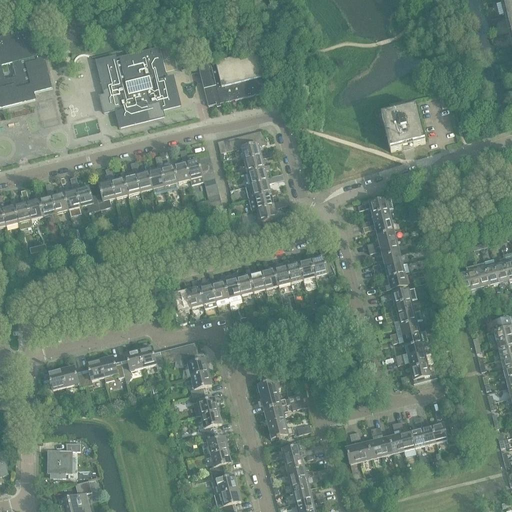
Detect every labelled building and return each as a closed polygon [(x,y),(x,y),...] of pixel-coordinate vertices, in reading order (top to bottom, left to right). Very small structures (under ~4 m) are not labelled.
[(511,0),(502,0),(511,38),(511,0)] [(35,100),(34,97),(33,95),(53,90),(45,59),(38,60),(30,31),(24,33),(24,34),(23,34),(22,33),(0,38),(0,109),(19,104),(35,100)] [(119,57),(120,62),(116,63),(116,61),(115,57),(95,62),(102,93),(104,92),(105,97),(99,98),(104,115),(115,112),(119,131),(164,120),(164,118),(162,113),(182,108),(173,77),(167,79),(159,49),(153,51),(153,52),(152,52),(151,51),(120,59),(120,56),(119,57)] [(199,71),(199,74),(208,108),(216,106),(216,105),(220,104),(220,105),(230,103),(268,94),(258,54),(215,65),(216,69),(212,70),(210,68),(208,66),(207,66),(204,66),(201,67),(201,68),(200,70),(199,71)] [(187,71),(185,61),(179,62),(181,73),(187,71)] [(446,98),(440,100),(442,110),(448,109),(446,98)] [(404,111),(404,112),(394,115),(393,113),(381,116),(391,154),(403,151),(402,148),(412,145),(413,148),(425,145),(416,108),(404,111)] [(255,135),(258,146),(259,148),(265,147),(261,133),(255,135)] [(255,135),(250,136),(253,147),(258,146),(255,135)] [(250,136),(245,137),(247,148),(253,147),(250,136)] [(245,137),(239,139),(242,150),(247,148),(245,137)] [(241,150),(242,150),(239,139),(234,140),(237,151),(241,150)] [(234,140),(228,141),(231,153),(237,151),(234,140)] [(228,141),(223,143),(226,154),(231,153),(228,141)] [(223,143),(218,144),(220,155),(226,154),(223,143)] [(242,150),(241,150),(244,163),(262,158),(261,155),(259,148),(258,146),(253,147),(247,148),(242,150)] [(180,153),(183,165),(176,167),(174,168),(178,185),(190,182),(186,165),(189,164),(186,152),(180,153)] [(261,155),(262,158),(244,163),(247,175),(265,171),(264,168),(262,161),(274,158),(273,152),(261,155)] [(208,153),(194,156),(196,162),(199,161),(210,159),(208,153)] [(161,158),(155,160),(158,172),(151,173),(149,174),(153,191),(155,196),(167,193),(161,171),(164,170),(161,158)] [(210,159),(199,161),(200,167),(211,164),(210,159)] [(170,162),(171,168),(164,170),(161,171),(167,193),(179,190),(178,185),(174,168),(176,167),(174,161),(170,162)] [(189,164),(186,165),(190,182),(203,179),(203,178),(201,172),(200,167),(199,161),(196,162),(189,164)] [(136,164),(130,166),(133,175),(128,177),(126,178),(126,180),(124,180),(128,198),(141,195),(136,177),(139,176),(136,164)] [(211,164),(200,167),(201,172),(212,170),(211,164)] [(139,176),(136,177),(141,195),(153,191),(149,174),(151,173),(149,167),(145,169),(146,175),(139,176)] [(264,168),(265,171),(247,175),(250,187),(268,183),(267,180),(265,173),(271,171),(270,167),(264,168)] [(212,170),(201,172),(203,178),(214,175),(212,170)] [(102,183),(103,182),(102,181),(98,186),(99,187),(101,195),(97,199),(100,212),(106,211),(110,204),(109,203),(116,201),(112,183),(114,183),(111,171),(105,172),(109,184),(105,185),(102,183)] [(120,175),(122,181),(114,183),(112,183),(116,201),(128,198),(124,180),(126,180),(126,178),(125,174),(120,175)] [(203,178),(203,179),(204,183),(215,180),(214,175),(203,178)] [(283,176),(267,180),(268,183),(250,187),(245,189),(249,201),(271,195),(270,193),(268,186),(284,182),(283,176)] [(84,186),(83,187),(84,187),(83,190),(79,191),(76,179),(70,181),(73,193),(77,192),(81,210),(88,208),(88,209),(94,214),(100,212),(97,199),(91,197),(89,189),(89,188),(90,188),(84,186)] [(215,180),(204,183),(205,189),(216,186),(215,180)] [(51,186),(46,187),(49,199),(52,198),(56,216),(68,213),(64,195),(62,196),(54,198),(51,186)] [(216,186),(205,189),(207,194),(218,191),(216,186)] [(77,192),(73,193),(66,195),(65,189),(60,190),(62,196),(64,195),(68,213),(70,220),(83,217),(81,210),(77,192)] [(218,191),(207,194),(208,199),(219,197),(218,191)] [(39,202),(37,202),(30,204),(27,192),(21,193),(24,205),(27,205),(31,222),(44,219),(39,202)] [(271,195),(249,201),(252,213),(257,212),(274,208),(273,205),(271,198),(277,196),(276,192),(270,193),(271,195)] [(52,198),(49,199),(41,201),(40,195),(35,196),(37,202),(39,202),(44,219),(56,216),(52,198)] [(219,197),(208,199),(209,202),(209,205),(221,202),(219,197)] [(2,198),(0,198),(0,211),(2,211),(6,228),(19,225),(14,208),(12,208),(5,210),(2,198)] [(391,200),(358,208),(359,213),(370,210),(372,217),(389,212),(394,211),(391,200)] [(15,201),(10,202),(12,208),(14,208),(19,225),(31,222),(27,205),(24,205),(16,207),(15,201)] [(209,202),(196,205),(198,213),(211,210),(209,205),(209,202)] [(221,202),(209,205),(211,210),(222,207),(221,202)] [(259,224),(256,225),(257,233),(270,230),(271,232),(279,230),(278,222),(284,221),(283,217),(276,218),(275,211),(287,208),(285,202),(273,205),(274,208),(257,212),(259,224)] [(389,212),(372,217),(375,227),(391,223),(389,212)] [(370,228),(363,230),(364,235),(371,233),(376,233),(377,238),(394,234),(391,223),(375,227),(370,228)] [(394,234),(377,238),(380,249),(397,244),(394,234)] [(397,244),(380,249),(383,259),(399,255),(397,244)] [(314,261),(311,262),(315,279),(328,276),(330,280),(336,277),(333,270),(334,270),(331,264),(325,265),(324,260),(326,260),(324,252),(320,253),(321,259),(314,261)] [(312,255),(307,256),(309,262),(301,264),(299,265),(303,282),(315,279),(311,262),(314,261),(312,255)] [(399,255),(383,259),(385,270),(402,266),(399,255)] [(288,267),(286,268),(291,285),(303,282),(299,265),(301,264),(299,258),(295,259),(296,265),(288,267)] [(500,266),(495,267),(500,285),(500,286),(503,286),(503,285),(509,283),(505,265),(504,260),(499,261),(500,266)] [(291,285),(286,268),(288,267),(287,261),(275,264),(276,270),(274,271),(278,288),(291,285)] [(270,266),(271,272),(264,274),(261,274),(266,292),(278,288),(274,271),(276,270),(275,264),(270,266)] [(402,266),(385,270),(388,281),(405,276),(409,275),(407,265),(402,266)] [(484,289),(490,288),(485,267),(484,265),(475,267),(481,290),(481,291),(484,290),(484,289)] [(493,288),(493,287),(500,285),(495,267),(494,265),(485,267),(490,288),(491,289),(493,288)] [(475,267),(465,269),(471,293),(472,294),(475,293),(474,292),(481,290),(475,267)] [(251,277),(249,277),(253,295),(266,292),(261,274),(264,274),(262,268),(257,269),(259,275),(251,277)] [(465,269),(467,274),(457,277),(461,295),(462,295),(462,296),(465,295),(465,294),(471,293),(465,269)] [(245,272),(247,278),(239,280),(237,280),(242,302),(243,302),(242,298),(253,295),(249,277),(251,277),(250,271),(245,272)] [(227,283),(224,283),(230,305),(242,302),(237,280),(239,280),(237,274),(233,275),(233,277),(226,279),(227,283)] [(405,276),(388,281),(391,292),(407,287),(405,276)] [(225,277),(220,278),(222,284),(214,286),(212,287),(217,308),(230,305),(224,283),(227,283),(226,279),(225,277)] [(202,289),(199,290),(204,307),(205,311),(217,308),(212,287),(214,286),(213,280),(208,281),(209,284),(201,286),(202,289)] [(202,289),(201,286),(200,283),(195,284),(197,290),(189,292),(187,293),(191,310),(204,307),(199,290),(202,289)] [(183,287),(185,293),(177,295),(175,289),(171,291),(173,298),(175,298),(179,314),(191,310),(187,293),(189,292),(188,286),(183,287)] [(415,290),(380,299),(382,304),(393,301),(395,307),(411,303),(417,301),(415,290)] [(411,303),(395,307),(396,313),(392,314),(393,318),(397,317),(397,318),(414,313),(411,303)] [(393,318),(386,320),(387,325),(394,323),(394,324),(399,323),(400,328),(417,324),(422,322),(420,312),(414,313),(397,318),(397,317),(393,318)] [(511,339),(511,324),(511,319),(490,324),(493,334),(494,334),(496,343),(511,339)] [(417,324),(400,328),(403,339),(419,335),(417,324)] [(419,335),(403,339),(405,350),(422,345),(428,344),(425,333),(419,335)] [(511,339),(496,343),(498,353),(511,349),(511,339)] [(189,347),(191,358),(195,357),(195,358),(198,357),(197,357),(194,345),(189,347)] [(427,357),(426,355),(425,355),(422,345),(405,350),(408,360),(425,356),(425,357),(427,357)] [(189,347),(183,348),(186,360),(191,358),(189,347)] [(183,348),(177,350),(180,361),(183,360),(186,360),(183,348)] [(163,366),(161,356),(160,356),(154,358),(152,349),(139,353),(143,370),(156,367),(157,370),(164,369),(163,366)] [(511,349),(498,353),(501,362),(511,359),(511,349)] [(177,350),(172,351),(174,362),(180,361),(177,350)] [(172,351),(166,353),(169,364),(174,362),(172,351)] [(128,365),(122,366),(125,379),(131,377),(131,373),(143,370),(139,353),(126,356),(128,365)] [(160,354),(160,356),(161,356),(163,366),(169,364),(166,353),(160,354)] [(427,357),(425,357),(425,356),(408,360),(411,371),(427,367),(432,365),(430,355),(428,355),(428,354),(426,355),(427,357)] [(186,360),(183,360),(184,367),(188,366),(191,379),(209,375),(205,362),(197,364),(195,358),(195,357),(191,358),(186,360)] [(113,359),(100,362),(105,380),(104,380),(106,385),(115,382),(113,378),(118,376),(118,380),(125,379),(122,366),(115,368),(113,359)] [(511,359),(501,362),(503,372),(511,369),(511,359)] [(104,380),(105,380),(100,362),(87,366),(89,374),(83,376),(86,388),(93,387),(92,383),(104,380)] [(415,386),(414,386),(414,387),(436,381),(434,373),(429,375),(427,367),(411,371),(413,382),(414,382),(415,386)] [(74,369),(61,372),(66,390),(79,386),(80,390),(86,388),(83,376),(77,377),(74,369)] [(511,369),(503,372),(506,381),(511,379),(511,369)] [(61,372),(48,375),(50,384),(44,386),(47,398),(54,397),(53,393),(66,390),(61,372)] [(191,379),(194,392),(191,393),(192,399),(205,396),(203,390),(212,388),(209,375),(191,379)] [(263,385),(264,387),(258,388),(261,401),(259,402),(261,408),(263,407),(264,413),(286,407),(285,402),(280,403),(275,384),(267,386),(267,385),(263,385)] [(205,396),(192,399),(194,406),(198,405),(201,418),(218,413),(215,400),(206,403),(205,396)] [(302,396),(288,399),(289,405),(291,405),(291,406),(303,403),(302,396)] [(303,403),(291,406),(293,413),(305,410),(303,403)] [(286,407),(264,413),(267,422),(265,423),(266,427),(268,427),(285,423),(283,414),(288,413),(286,407)] [(201,418),(204,430),(200,431),(202,438),(214,435),(213,429),(222,426),(218,413),(201,418)] [(449,422),(451,430),(458,428),(456,420),(449,422)] [(280,439),(293,436),(292,429),(287,431),(285,423),(268,427),(271,441),(277,440),(277,441),(280,440),(280,439)] [(443,426),(432,429),(436,445),(447,443),(443,426)] [(310,427),(297,431),(299,437),(311,434),(310,427)] [(432,429),(421,431),(425,448),(436,445),(432,429)] [(421,431),(410,434),(415,451),(425,448),(421,431)] [(410,434),(400,437),(404,453),(415,451),(410,434)] [(214,435),(202,438),(204,444),(207,443),(211,457),(228,452),(225,439),(216,441),(214,435)] [(400,437),(389,439),(393,456),(404,453),(400,437)] [(389,439),(378,442),(383,459),(393,456),(389,439)] [(378,442),(368,445),(372,461),(383,459),(378,442)] [(368,445),(357,447),(361,464),(372,461),(368,445)] [(62,480),(62,481),(66,481),(66,475),(72,475),(73,454),(80,454),(81,446),(67,446),(67,453),(48,453),(48,475),(51,475),(51,480),(62,480)] [(357,447),(346,450),(350,467),(361,464),(357,447)] [(299,448),(282,452),(285,463),(302,459),(299,448)] [(214,469),(210,470),(212,477),(224,474),(223,467),(231,465),(228,452),(211,457),(214,469)] [(0,486),(2,486),(0,480),(0,477),(3,477),(3,478),(9,477),(3,453),(0,453),(0,486)] [(302,459),(285,463),(287,474),(304,470),(302,459)] [(304,470),(287,474),(290,484),(307,480),(311,479),(318,478),(317,473),(310,475),(310,473),(305,475),(304,470)] [(224,474),(212,477),(213,483),(217,482),(220,495),(238,491),(235,478),(226,480),(224,474)] [(307,480),(290,484),(293,495),(310,491),(307,480)] [(67,500),(59,502),(61,511),(90,511),(86,496),(92,494),(89,483),(75,487),(78,497),(69,500),(69,499),(67,500)] [(233,511),(232,506),(241,504),(238,491),(220,495),(224,508),(220,509),(220,511),(233,511)] [(310,491),(293,495),(295,506),(312,502),(310,491)] [(314,511),(312,502),(295,506),(297,511),(314,511)]
